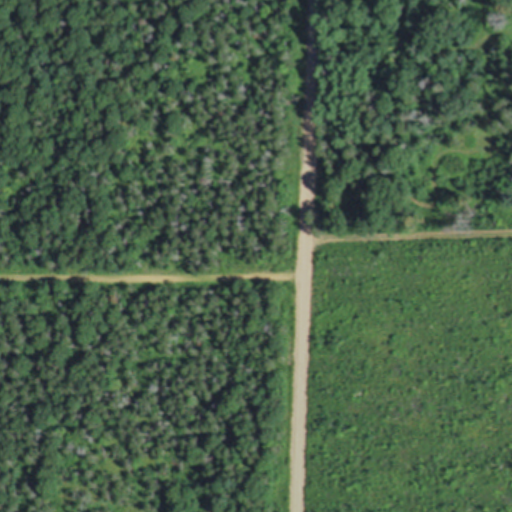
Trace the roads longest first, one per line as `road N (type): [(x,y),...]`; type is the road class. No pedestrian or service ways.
road 1 (residential): [(297,511),(312,0)]
road 2 (track): [(305,274),(0,277)]
road 3 (track): [(306,238),(511,233)]
